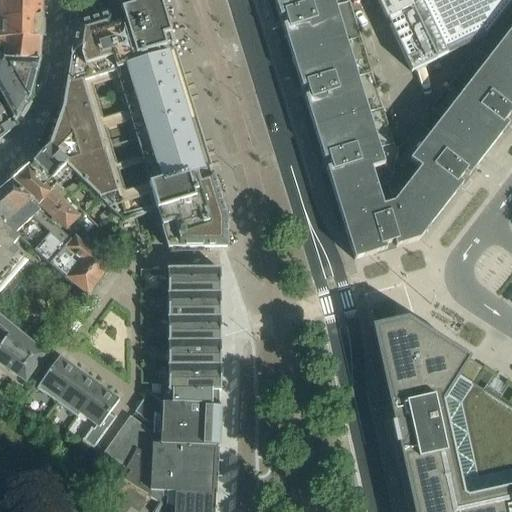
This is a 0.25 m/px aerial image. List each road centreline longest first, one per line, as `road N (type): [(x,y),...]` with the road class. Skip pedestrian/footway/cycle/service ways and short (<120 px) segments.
road 1 (tertiary): [(310,217),(240,0)]
road 2 (tertiary): [(377,511),(348,356)]
road 3 (tertiary): [(348,356),(352,328),(339,275),(310,217)]
road 4 (tertiary): [(310,217),(315,269),(348,356)]
